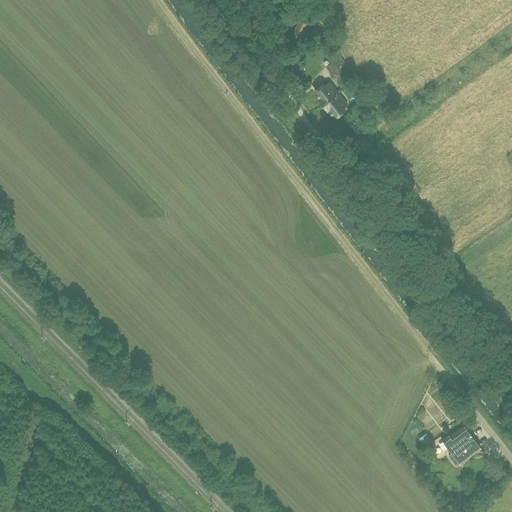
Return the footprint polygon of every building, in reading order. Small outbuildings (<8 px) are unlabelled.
[(300,20),(293,32),(301,36),(307,23),(300,20)] [(325,67),(341,89),(348,84),(339,72),(341,71),(334,61),(325,67)] [(323,104),(337,92),(329,83),(325,86),(323,84),(315,91),(320,98),(319,99),(323,104)] [(346,104),(344,102),(356,93),(349,84),(348,84),(341,89),(337,92),(323,104),(328,110),(329,109),(335,116),(343,110),(342,108),(346,104)] [(459,462),(460,463),(480,448),(464,426),(450,437),(449,435),(442,440),(452,453),(450,455),(456,463),(459,462)] [(426,434),(419,439),(427,449),(434,443),(426,434)]
